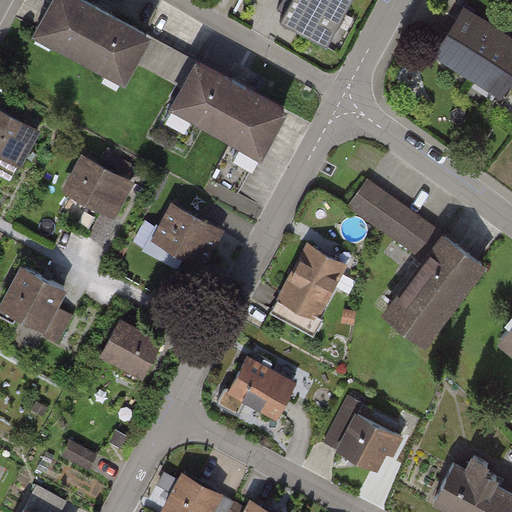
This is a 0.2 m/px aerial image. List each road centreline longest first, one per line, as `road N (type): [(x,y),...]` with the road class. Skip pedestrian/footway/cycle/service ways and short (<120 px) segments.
road 1 (residential): [(175,413),(328,124),(348,107)]
road 2 (residential): [(362,511),(175,413)]
road 3 (residential): [(178,0),(309,75),(348,107)]
road 4 (residential): [(348,107),(511,223)]
